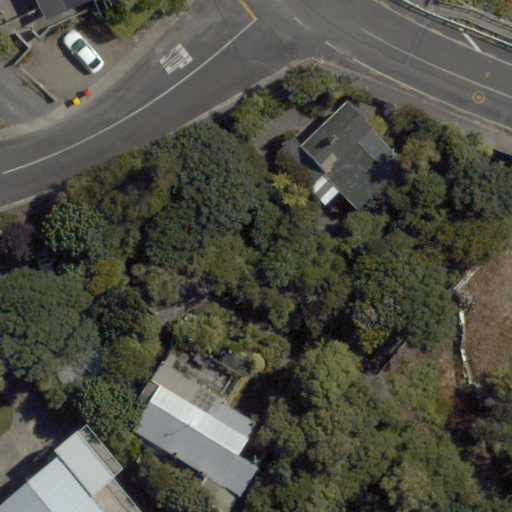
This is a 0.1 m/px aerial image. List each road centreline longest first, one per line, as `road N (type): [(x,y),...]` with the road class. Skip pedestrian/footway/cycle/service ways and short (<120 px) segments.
road 1 (residential): [(0,174),(152,101),(275,0)]
road 2 (residential): [(323,0),(412,57),(511,96)]
